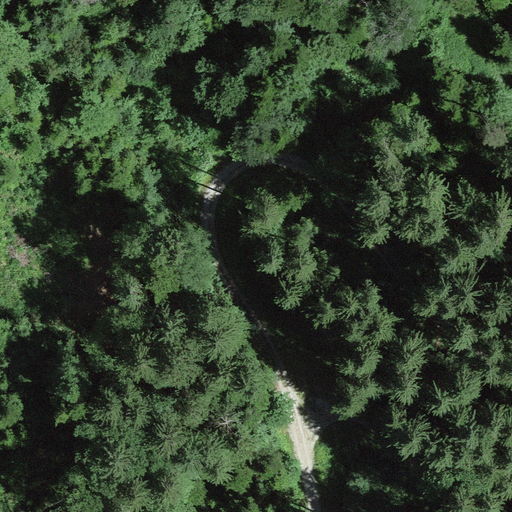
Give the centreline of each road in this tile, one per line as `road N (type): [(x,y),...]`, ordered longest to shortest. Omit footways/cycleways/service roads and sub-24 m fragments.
road 1 (track): [(511,374),(442,330),(330,188),(293,160),(243,161),(220,185),(211,224),(225,265)]
road 2 (track): [(317,511),(276,355),(225,265)]
road 3 (track): [(292,418),(340,415),(373,426),(441,511)]
